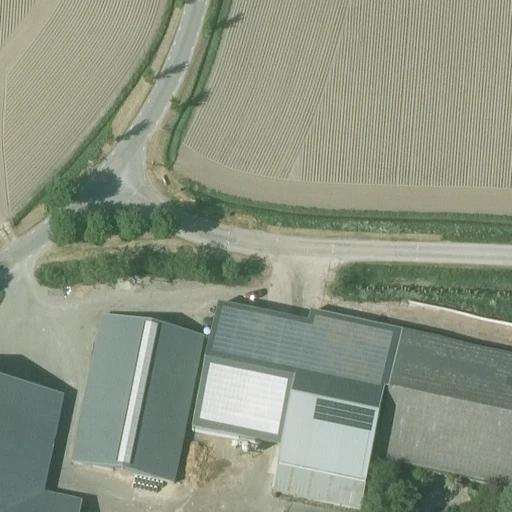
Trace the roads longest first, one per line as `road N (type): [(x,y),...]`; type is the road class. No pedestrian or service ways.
road 1 (tertiary): [(511,261),(359,251),(217,230),(111,173)]
road 2 (tertiary): [(111,173),(194,0)]
road 3 (tertiary): [(0,263),(111,173)]
